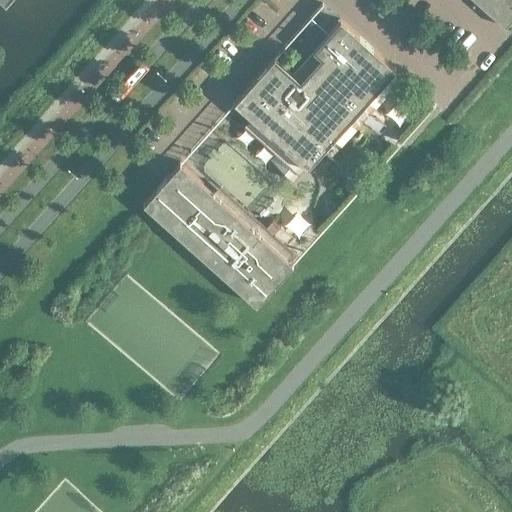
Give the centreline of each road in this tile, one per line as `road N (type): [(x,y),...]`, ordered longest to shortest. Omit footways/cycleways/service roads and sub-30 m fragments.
road 1 (tertiary): [(0,268),(239,0)]
road 2 (tertiary): [(204,0),(0,226)]
